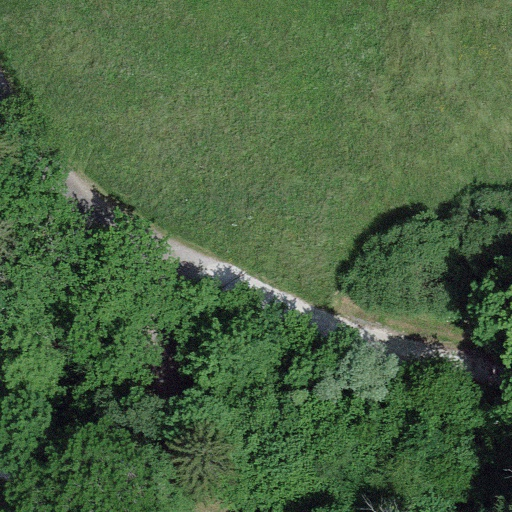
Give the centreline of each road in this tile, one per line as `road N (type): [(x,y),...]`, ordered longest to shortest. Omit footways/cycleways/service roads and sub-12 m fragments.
road 1 (track): [(154,245),(311,324),(392,347),(469,388),(511,433)]
road 2 (track): [(154,245),(65,183),(0,88)]
